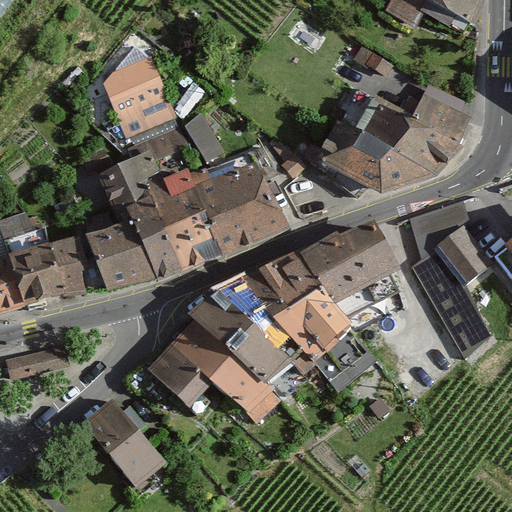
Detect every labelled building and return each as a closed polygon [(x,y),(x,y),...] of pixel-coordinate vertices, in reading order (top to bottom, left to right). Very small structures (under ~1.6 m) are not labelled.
[(392,0),(387,12),(415,28),(427,0),(430,0),(470,22),(475,0),(392,0)] [(364,50),(356,64),(386,80),(394,66),(364,50)] [(114,75),(104,87),(127,143),(175,121),(153,59),(114,75)] [(471,124),(427,101),(417,130),(360,102),(327,168),(381,193),(436,175),(464,147),(471,124)] [(207,165),(226,154),(203,116),(184,127),(207,165)] [(291,235),(252,155),(164,185),(151,157),(98,182),(122,232),(87,243),(108,295),(169,282),(291,235)] [(294,159),(283,171),(296,182),(307,170),(294,159)] [(96,276),(85,245),(59,253),(48,233),(39,235),(27,217),(5,225),(19,267),(0,269),(0,316),(89,296),(87,279),(96,276)] [(207,329),(161,373),(203,413),(223,388),(260,424),(307,383),(295,368),(306,357),(317,366),(361,320),(349,303),(412,267),(401,247),(390,253),(380,234),(227,298),(199,320),(207,329)] [(470,236),(444,256),(468,287),(494,267),(470,236)] [(329,368),(323,373),(339,393),(373,366),(353,341),(325,363),(329,368)] [(68,349),(15,365),(20,383),(73,368),(68,349)] [(389,410),(383,403),(373,411),(380,419),(389,410)] [(171,470),(121,409),(94,432),(144,493),(171,470)]
